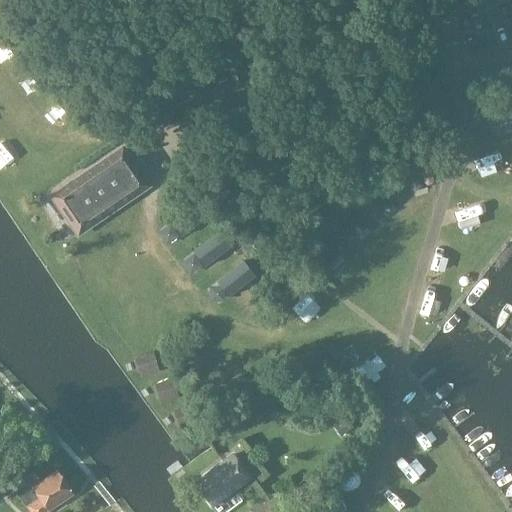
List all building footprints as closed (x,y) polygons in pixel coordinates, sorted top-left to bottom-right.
[(154,95),(166,126),(190,117),(191,120),(226,106),(225,102),(248,93),(236,62),(154,95)] [(409,130),(442,120),(433,92),(401,103),(409,130)] [(494,105),(480,108),(488,139),(502,136),(494,105)] [(511,105),(499,110),(507,131),(511,129),(511,105)] [(77,232),(144,186),(130,166),(120,151),(53,197),(77,232)] [(402,181),(424,172),(418,159),(397,167),(402,181)] [(376,210),(393,198),(378,179),(361,191),(376,210)] [(195,203),(168,223),(180,239),(207,218),(195,203)] [(217,234),(191,254),(203,269),(229,249),(217,234)] [(324,235),(308,250),(329,273),(346,257),(324,235)] [(242,263),(215,284),(227,300),(254,278),(242,263)] [(285,313),(297,325),(315,308),(303,296),(285,313)] [(138,378),(158,372),(151,352),(132,359),(138,378)] [(178,399),(171,379),(153,384),(159,405),(178,399)] [(172,411),(178,430),(199,424),(193,404),(172,411)] [(4,441),(9,436),(6,432),(1,436),(4,441)] [(213,477),(195,490),(209,508),(245,483),(248,480),(230,455),(208,470),(211,473),(213,477)] [(331,472),(340,495),(359,488),(351,465),(331,472)] [(36,499),(25,507),(28,511),(45,511),(71,494),(55,471),(29,489),(36,499)]
